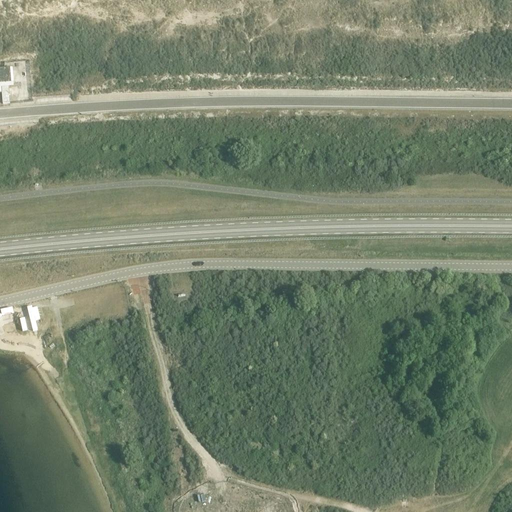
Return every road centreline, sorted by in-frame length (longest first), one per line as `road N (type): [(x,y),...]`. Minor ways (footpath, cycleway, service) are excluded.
road 1 (tertiary): [(0,303),(201,264),(511,267)]
road 2 (primary): [(511,222),(289,225),(0,249)]
road 3 (unclassified): [(0,114),(139,104),(511,103)]
